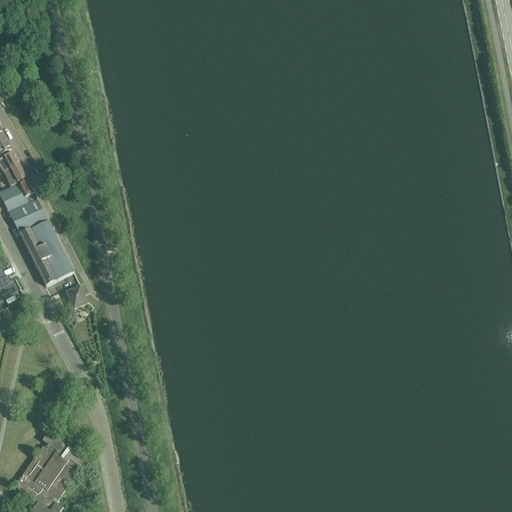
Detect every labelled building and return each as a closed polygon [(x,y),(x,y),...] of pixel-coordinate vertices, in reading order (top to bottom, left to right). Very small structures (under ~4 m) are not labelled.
[(0,155),(11,150),(0,130),(0,155)] [(1,160),(0,158),(0,168),(3,174),(19,166),(13,154),(1,160)] [(19,166),(3,174),(9,187),(26,179),(19,166)] [(0,196),(9,214),(47,289),(73,274),(36,200),(27,181),(19,185),(18,185),(0,194),(0,196)] [(2,271),(0,271),(0,302),(19,292),(20,293),(21,292),(15,281),(14,281),(14,282),(12,283),(9,277),(6,278),(2,271)] [(66,295),(75,312),(89,305),(80,288),(66,295)] [(84,473),(90,465),(49,435),(43,443),(48,447),(45,450),(43,449),(15,489),(38,505),(33,511),(51,511),(79,474),(77,472),(79,469),(84,473)]
